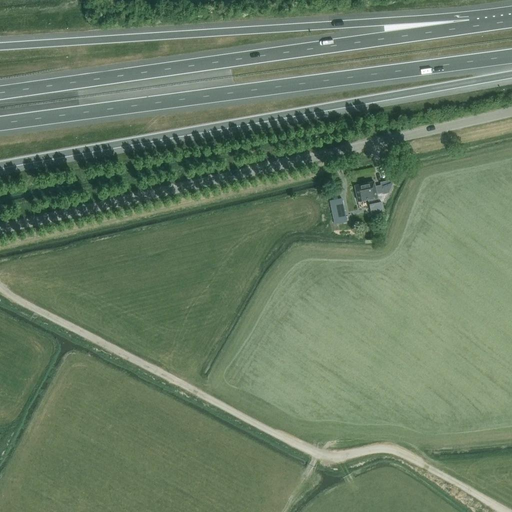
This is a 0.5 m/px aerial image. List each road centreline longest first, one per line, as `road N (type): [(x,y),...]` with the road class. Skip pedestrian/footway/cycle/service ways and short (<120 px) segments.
road 1 (track): [(508,511),(395,451),(317,454),(0,285)]
road 2 (unclassified): [(0,229),(511,112)]
road 3 (motorway): [(0,165),(511,74)]
road 4 (motorway): [(0,123),(511,55)]
road 5 (motorway): [(509,21),(0,92)]
road 6 (motorway): [(509,21),(467,15),(0,46)]
